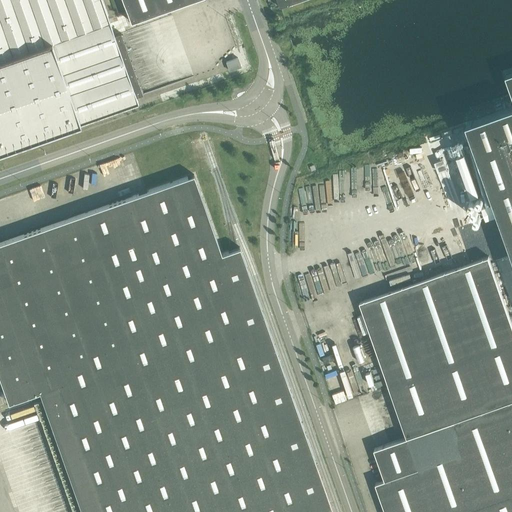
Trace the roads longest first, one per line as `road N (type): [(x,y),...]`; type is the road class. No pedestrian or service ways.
road 1 (unclassified): [(352,511),(273,290),(266,224),(283,145),(260,103)]
road 2 (unclassified): [(260,103),(165,120),(0,178)]
road 3 (unknown): [(0,217),(125,172)]
